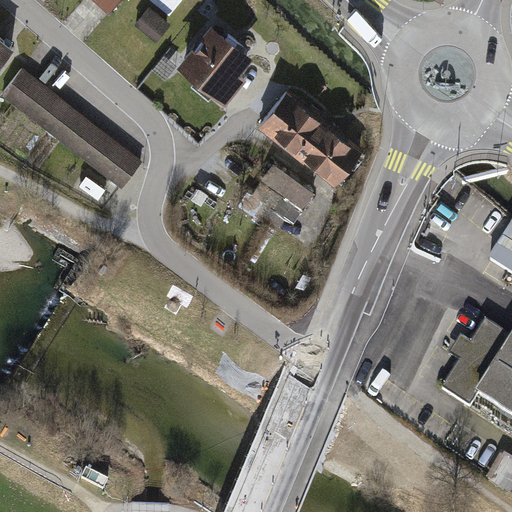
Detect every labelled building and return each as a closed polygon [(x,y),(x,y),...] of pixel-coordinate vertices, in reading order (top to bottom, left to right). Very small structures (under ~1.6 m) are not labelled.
[(94,0),(111,13),(121,0),(94,0)] [(136,25),(158,42),(172,24),(150,7),(136,25)] [(222,28),(211,20),(180,59),(232,100),(251,76),(243,69),(255,54),(239,41),(243,36),(226,23),(222,28)] [(0,70),(20,45),(0,30),(0,70)] [(5,99),(122,190),(144,162),(27,71),(5,99)] [(365,150),(288,91),(262,125),(338,184),(365,150)] [(316,194),(279,165),(249,204),(286,233),(316,194)] [(511,225),(490,260),(511,274),(511,225)] [(511,336),(487,321),(442,390),(471,408),(477,397),(511,417),(511,336)] [(511,453),(495,476),(511,488),(511,453)]
